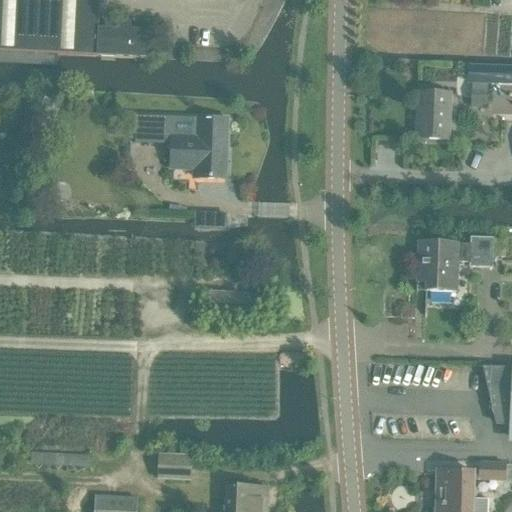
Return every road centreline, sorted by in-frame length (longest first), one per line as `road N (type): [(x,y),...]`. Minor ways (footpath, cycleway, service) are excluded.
road 1 (tertiary): [(355,511),(339,271),(341,0)]
road 2 (unknown): [(349,463),(511,459)]
